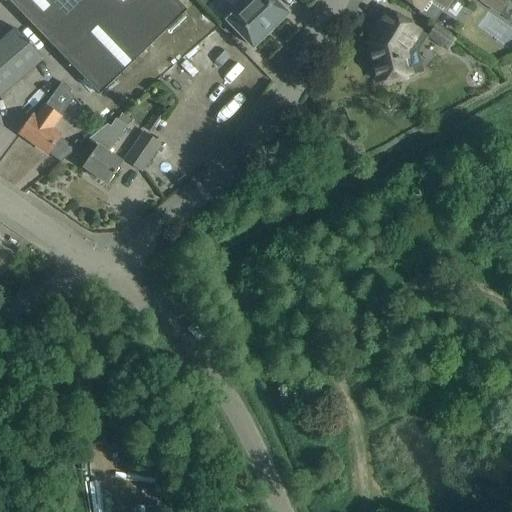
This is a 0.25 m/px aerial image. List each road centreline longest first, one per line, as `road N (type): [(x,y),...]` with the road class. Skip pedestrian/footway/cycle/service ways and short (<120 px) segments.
road 1 (unclassified): [(98,265),(139,247),(240,159),(296,83),(337,0)]
road 2 (unclassified): [(280,511),(233,404),(134,290),(98,265)]
